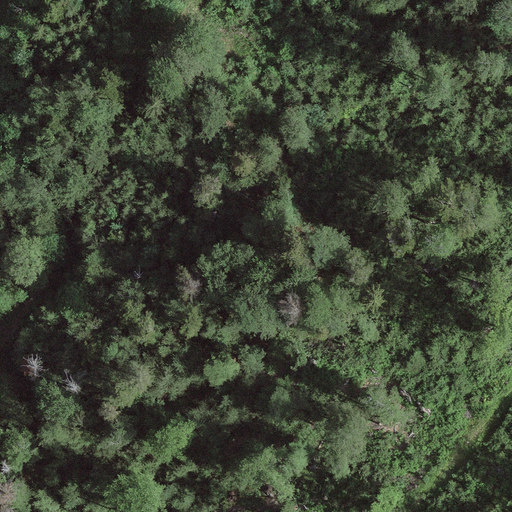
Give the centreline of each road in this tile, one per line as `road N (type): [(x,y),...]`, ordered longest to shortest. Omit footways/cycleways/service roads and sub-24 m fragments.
road 1 (track): [(0,361),(92,206),(162,58),(202,0)]
road 2 (track): [(415,511),(511,399)]
